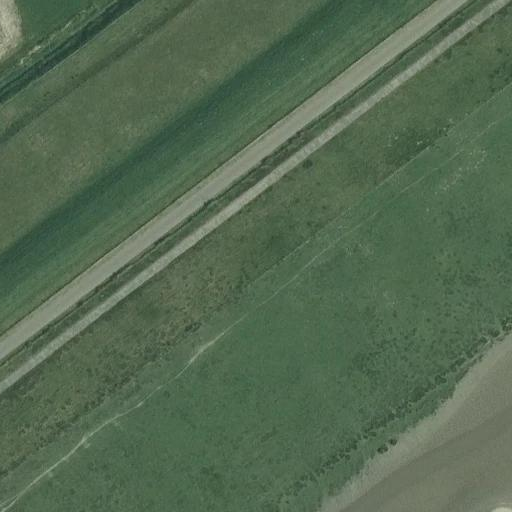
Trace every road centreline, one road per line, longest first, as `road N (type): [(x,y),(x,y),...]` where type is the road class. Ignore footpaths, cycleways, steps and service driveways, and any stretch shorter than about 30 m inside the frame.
road 1 (unknown): [(0,509),(511,112)]
road 2 (unclassified): [(0,351),(455,0)]
